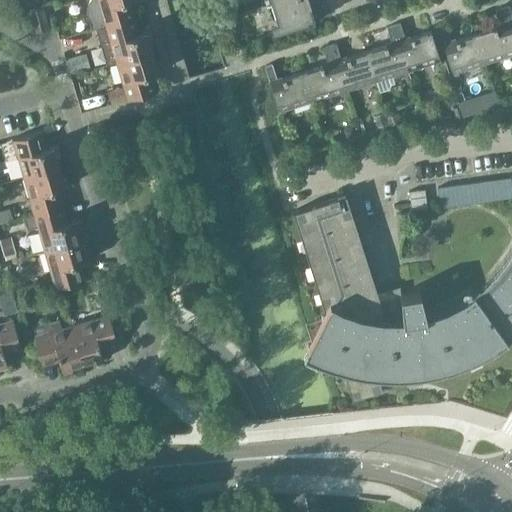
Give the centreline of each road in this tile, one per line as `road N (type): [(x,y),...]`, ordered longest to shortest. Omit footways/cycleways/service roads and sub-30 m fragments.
road 1 (residential): [(65,92),(106,233),(130,253),(149,342),(124,376),(38,401),(0,397)]
road 2 (tertiary): [(0,483),(313,456)]
road 3 (residential): [(316,180),(401,155),(511,139)]
road 4 (tertiary): [(499,488),(460,463),(380,445),(313,456)]
road 5 (tertiary): [(313,456),(419,483),(464,511)]
